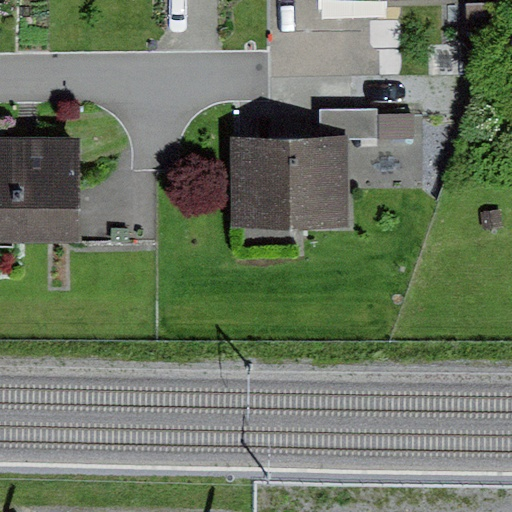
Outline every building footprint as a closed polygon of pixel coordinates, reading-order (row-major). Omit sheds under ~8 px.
[(497,6),(465,6),(466,30),(497,30),(497,6)] [(378,110),(321,110),(322,139),(349,138),(416,138),(416,115),(378,116),(378,110)] [(322,139),(230,141),(232,236),(351,233),(349,138),(322,139)] [(81,142),(0,142),(0,246),(80,247),(81,142)] [(99,239),(161,235),(159,188),(80,192),(82,218),(98,217),(99,239)]
